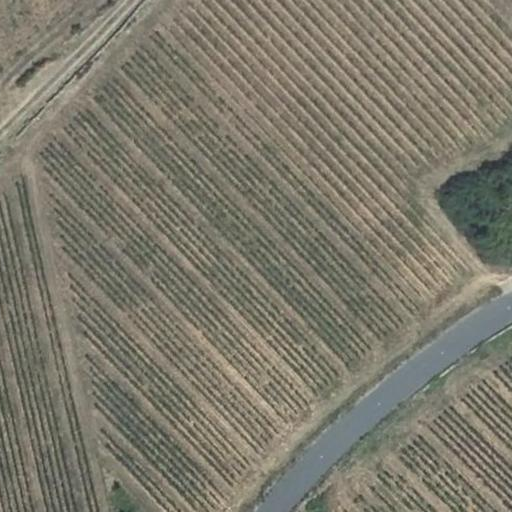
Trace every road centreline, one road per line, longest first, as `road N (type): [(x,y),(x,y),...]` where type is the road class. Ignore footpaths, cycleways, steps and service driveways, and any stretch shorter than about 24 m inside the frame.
road 1 (tertiary): [(511,306),(372,403),(273,511)]
road 2 (track): [(138,0),(0,143)]
